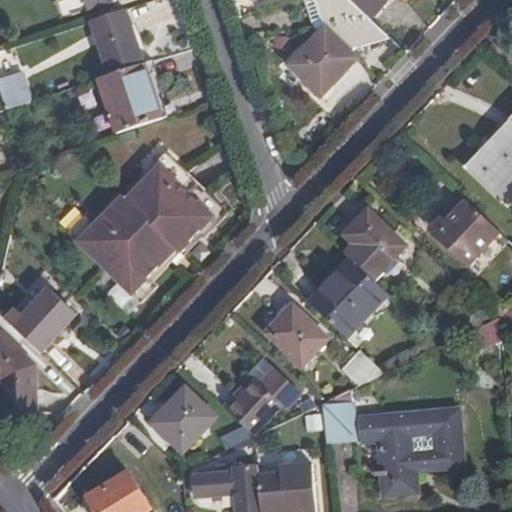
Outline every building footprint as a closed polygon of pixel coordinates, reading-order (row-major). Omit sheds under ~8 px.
[(365,44),(399,35),(378,17),(359,0),(322,0),(331,26),(360,52),(365,44)] [(359,0),(378,17),(395,0),(359,0)] [(152,61),(134,8),(99,20),(117,73),(152,61)] [(365,57),(360,52),(331,26),(295,64),(330,96),(365,57)] [(0,43),(8,40),(5,30),(0,31),(0,43)] [(296,49),(297,38),(284,36),(282,47),(296,49)] [(117,73),(108,75),(126,131),(171,116),(152,61),(117,73)] [(42,97),(33,67),(6,75),(16,106),(42,97)] [(511,144),(509,142),(482,169),(511,196),(511,144)] [(234,210),(174,154),(134,197),(126,191),(99,220),(93,215),(76,233),(150,301),(166,283),(158,275),(184,248),(189,252),(207,232),(212,236),(234,210)] [(508,227),(476,196),(446,228),(477,258),(508,227)] [(363,243),(355,252),(360,256),(382,277),(413,244),(377,208),(352,234),(363,243)] [(511,230),(508,227),(477,258),(486,266),(511,241),(511,230)] [(360,256),(319,300),(354,333),(396,291),(382,277),(360,256)] [(11,314),(35,335),(43,326),(58,339),(86,311),(63,289),(42,311),(45,314),(39,321),(21,304),(11,314)] [(310,363),(338,333),(301,301),(274,329),(310,363)] [(469,332),(494,320),(488,310),(464,320),(469,332)] [(7,331),(0,324),(0,365),(13,379),(14,411),(45,411),(43,363),(9,330),(7,331)] [(393,370),(367,345),(350,363),(369,381),(393,370)] [(272,383),(285,369),(275,359),(260,374),(267,380),(268,379),(272,383)] [(248,393),(235,406),(263,433),(292,403),(296,408),(312,394),(285,369),(272,383),(268,379),(267,380),(255,392),(251,396),(248,393)] [(225,414),(195,386),(164,417),(194,445),(225,414)] [(359,387),(330,401),(331,412),(333,427),(334,439),(363,437),(359,387)] [(467,407),(369,414),(370,439),(387,438),(389,469),(383,469),(383,475),(390,475),(391,491),(425,489),(423,467),(473,465),(467,407)] [(333,427),(331,412),(313,414),(315,430),(333,427)] [(231,450),(254,440),(248,427),(225,437),(231,450)] [(163,456),(140,469),(163,505),(185,492),(163,456)] [(319,460),(266,466),(266,467),(269,511),(291,511),(291,507),(324,503),(319,460)] [(269,511),(266,467),(261,468),(262,492),(245,493),(247,511),(269,511)] [(205,496),(245,493),(262,492),(261,468),(243,469),(243,472),(203,474),(205,496)] [(150,511),(163,505),(140,469),(100,493),(111,511),(150,511)] [(321,511),(325,511),(324,503),(291,507),(291,511),(321,511)]
